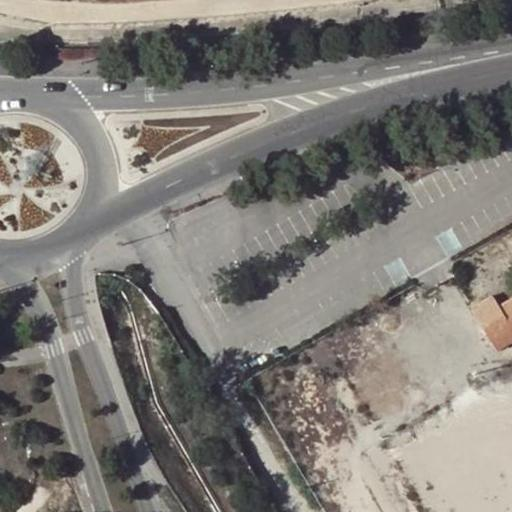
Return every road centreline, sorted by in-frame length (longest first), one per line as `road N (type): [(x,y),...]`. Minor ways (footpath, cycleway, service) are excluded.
road 1 (secondary): [(511,43),(244,88),(67,100)]
road 2 (secondary): [(97,213),(340,118),(511,68)]
road 3 (tertiary): [(149,511),(75,303),(72,245)]
road 4 (tertiary): [(15,266),(44,312),(105,511)]
road 5 (secondary): [(97,213),(104,158),(87,120),(67,100)]
